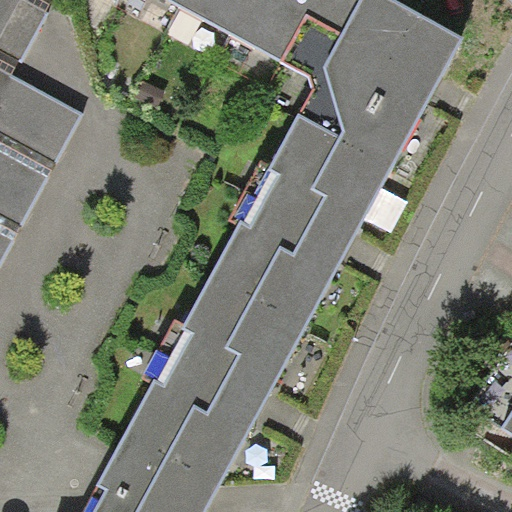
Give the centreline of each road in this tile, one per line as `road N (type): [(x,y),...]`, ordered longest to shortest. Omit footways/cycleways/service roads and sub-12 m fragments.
road 1 (residential): [(376,403),(511,136)]
road 2 (residential): [(376,403),(511,482)]
road 3 (residential): [(321,511),(376,403)]
